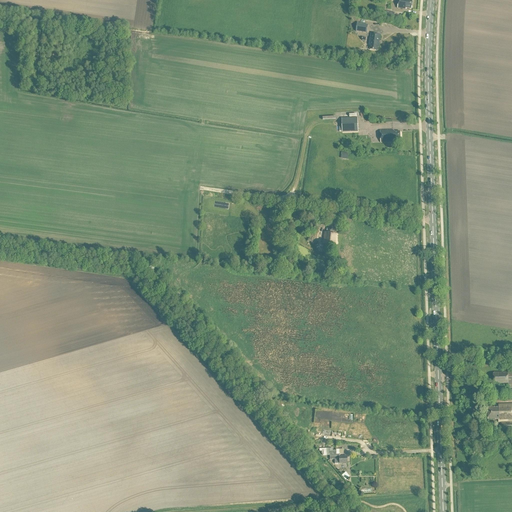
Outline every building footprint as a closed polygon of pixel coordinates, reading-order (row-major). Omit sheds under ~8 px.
[(398,0),(397,9),(406,10),(406,9),(412,10),(413,1),(407,0),(398,0)] [(357,24),(356,32),(367,34),(368,26),(357,24)] [(381,36),(371,34),(369,46),(370,46),(369,50),(377,51),(378,48),(379,48),(381,36)] [(358,118),(342,119),(342,133),(358,132),(358,118)] [(380,131),(381,143),(394,143),(395,143),(395,142),(399,142),(399,140),(401,140),(400,132),(395,132),(393,131),(380,131)] [(319,230),(312,229),(312,235),(309,235),(309,241),(317,242),(319,230)] [(336,234),(324,233),(323,244),(323,250),(330,251),(330,245),(335,246),(336,234)] [(493,375),(493,387),(508,386),(508,389),(511,388),(511,371),(508,372),(495,373),(493,375)] [(498,408),(487,408),(488,420),(498,420),(498,423),(501,423),(501,426),(498,426),(499,430),(501,430),(501,431),(511,430),(511,404),(498,405),(498,408)] [(332,451),(329,451),(330,456),(330,460),(334,460),(334,464),(339,464),(347,464),(347,457),(339,457),(339,456),(339,454),(336,454),(336,451),(332,451)]
